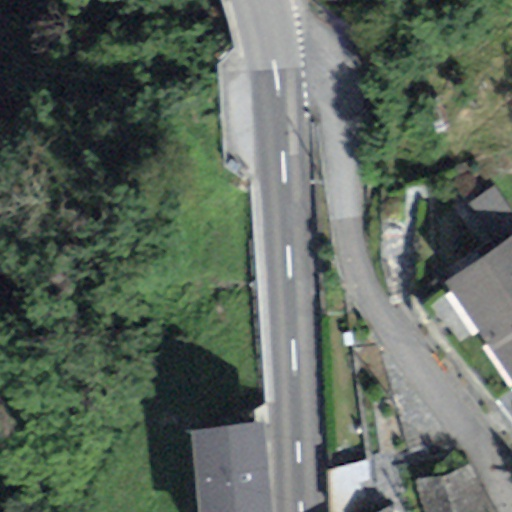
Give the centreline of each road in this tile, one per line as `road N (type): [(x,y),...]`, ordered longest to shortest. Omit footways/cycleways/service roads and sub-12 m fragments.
road 1 (residential): [(272,41),(305,53),(329,83),(349,243),(365,297),(511,501)]
road 2 (tertiary): [(300,511),(272,41)]
